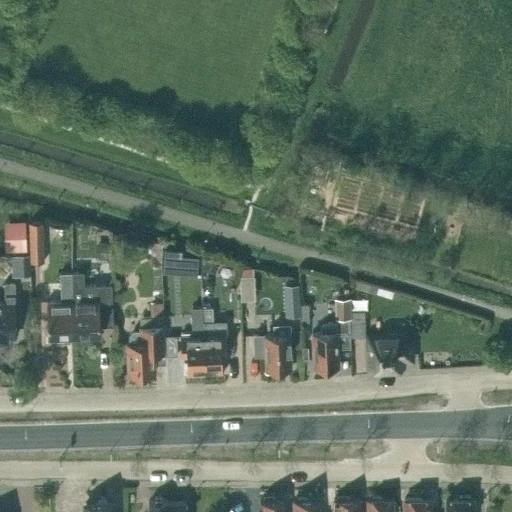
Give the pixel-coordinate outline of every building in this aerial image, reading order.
[(45,261),(43,221),(29,222),(31,262),(45,261)] [(122,256),(122,234),(114,234),(114,243),(114,256),(122,256)] [(26,236),(5,236),(5,251),(27,250),(26,236)] [(101,243),(95,243),(96,259),(114,258),(114,256),(114,243),(106,243),(106,239),(101,239),(101,243)] [(163,270),(197,273),(199,256),(182,255),(182,250),(165,248),(163,270)] [(21,255),(21,275),(30,275),(30,254),(21,255)] [(215,273),(217,263),(204,260),(203,270),(215,273)] [(83,284),(82,267),(72,268),(74,334),(100,333),(100,326),(113,326),(111,283),(83,284)] [(62,297),(47,297),(48,335),(74,334),(72,268),(61,268),(62,297)] [(255,275),(241,275),(242,299),(256,299),(255,275)] [(5,302),(0,301),(0,338),(17,338),(14,282),(4,283),(5,302)] [(351,337),(351,311),(351,297),(335,298),(336,318),(336,323),(322,323),(323,332),(312,333),(314,359),(314,370),(324,370),(324,367),(340,367),(339,359),(339,347),(351,347),(351,337)] [(299,300),(287,300),(288,315),(300,314),(299,300)] [(163,302),(151,303),(152,317),(164,316),(163,302)] [(214,319),(213,307),(203,308),(203,315),(205,364),(205,372),(225,371),(225,363),(225,360),(221,360),(221,353),(227,353),(227,335),(226,319),(214,319)] [(351,337),(366,336),(365,322),(365,310),(351,311),(351,337)] [(186,361),(186,365),(186,373),(205,372),(205,364),(203,315),(193,315),(194,332),(183,333),(181,337),(182,355),(188,355),(188,361),(186,361)] [(154,374),(153,345),(166,344),(166,335),(164,316),(152,317),(140,317),(140,330),(134,330),(129,335),(130,375),(154,374)] [(254,355),(266,355),(266,372),(276,371),(276,368),(292,367),(291,324),(274,325),(275,333),(253,334),(254,355)] [(372,342),(373,357),(373,365),(402,365),(402,360),(412,360),(412,356),(412,346),(413,347),(412,332),(388,333),(388,335),(370,336),(371,341),(372,342)] [(177,335),(166,335),(166,344),(166,356),(178,355),(177,335)] [(149,501),(149,511),(186,511),(186,502),(168,502),(168,500),(164,501),(162,497),(156,498),(154,501),(149,501)] [(429,511),(430,498),(404,499),(404,511),(429,511)] [(473,511),(473,498),(446,498),(446,511),(473,511)] [(111,511),(111,502),(108,502),(107,499),(100,499),(98,502),(86,503),(86,511),(111,511)] [(286,511),(286,499),(260,500),(260,511),(286,511)] [(319,511),(319,499),(294,499),(294,511),(319,511)] [(360,511),(360,499),(334,499),(334,511),(360,511)] [(392,511),(392,499),(367,499),(367,511),(392,511)]
